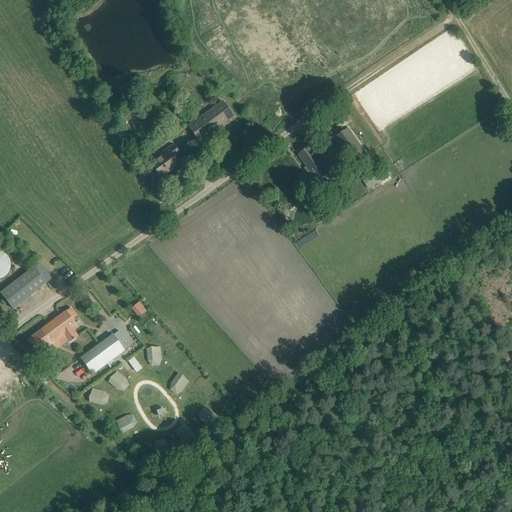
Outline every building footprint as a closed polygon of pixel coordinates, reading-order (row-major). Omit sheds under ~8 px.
[(187,126),(198,142),(234,117),(222,101),(187,126)] [(350,156),(349,157),(354,164),(367,154),(347,129),(334,138),(339,145),(341,144),(350,156)] [(151,165),(154,169),(160,178),(172,169),(173,170),(180,166),(174,157),(179,154),(173,145),(161,154),(163,156),(151,165)] [(331,173),(317,154),(311,145),(298,155),(307,167),(304,168),(316,184),(331,173)] [(376,167),(368,172),(372,178),(364,183),(369,190),(384,180),(376,167)] [(0,278),(1,279),(4,277),(6,276),(8,273),(9,270),(10,267),(10,264),(9,261),(8,258),(6,256),(4,254),(2,253),(0,252),(0,278)] [(51,285),(40,269),(34,272),(33,270),(2,290),(13,308),(51,285)] [(138,303),(132,308),(140,317),(146,312),(138,303)] [(27,340),(39,355),(76,327),(71,320),(76,316),(70,308),(27,340)] [(95,358),(85,365),(92,375),(124,351),(112,335),(90,352),(95,358)] [(149,366),(163,365),(162,347),(148,348),(149,366)] [(119,371),(109,381),(122,393),(132,383),(119,371)] [(178,373),(169,389),(181,395),(190,379),(178,373)] [(0,425),(21,401),(0,382),(0,425)] [(93,389),(90,401),(105,405),(108,392),(93,389)] [(197,416),(211,428),(219,418),(206,406),(197,416)] [(161,418),(169,416),(166,408),(159,411),(161,418)] [(133,413),(116,421),(120,430),(138,422),(133,413)]
